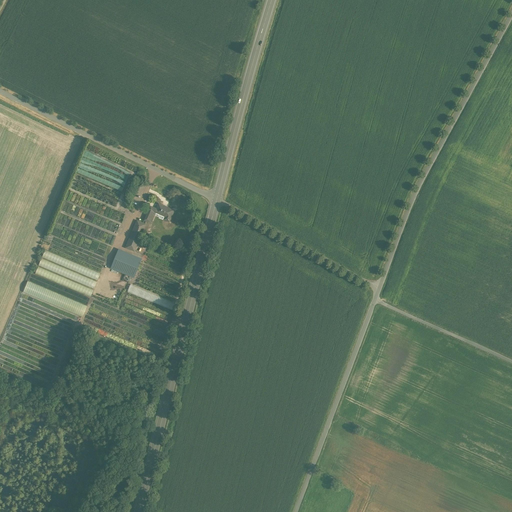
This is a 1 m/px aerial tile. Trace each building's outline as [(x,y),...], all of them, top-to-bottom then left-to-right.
[(83,151),(75,172),(104,183),(106,179),(108,180),(111,172),(106,170),(110,161),(83,151)] [(150,207),(149,210),(154,213),(156,213),(156,212),(160,214),(159,215),(160,215),(166,217),(165,219),(165,220),(169,222),(174,211),(159,205),(157,210),(150,207)] [(150,222),(153,215),(154,213),(149,210),(145,220),(150,222)] [(145,225),(137,222),(126,247),(134,251),(138,242),(145,225)] [(42,257),(97,280),(100,273),(45,250),(42,257)] [(142,259),(119,250),(111,268),(134,278),(142,259)] [(38,266),(93,289),(96,282),(41,259),(38,266)] [(35,274),(90,297),(93,290),(38,267),(35,274)] [(86,306),(27,281),(23,292),(81,317),(86,306)] [(176,303),(130,284),(127,292),(173,311),(176,303)]
